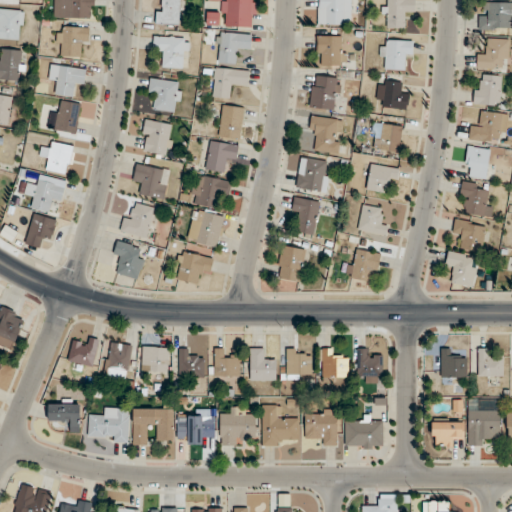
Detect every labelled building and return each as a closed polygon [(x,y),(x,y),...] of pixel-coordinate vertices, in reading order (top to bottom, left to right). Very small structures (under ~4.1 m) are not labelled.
[(57,0),(57,17),(94,17),(94,0),(57,0)] [(179,24),(179,0),(156,0),(157,24),(179,24)] [(221,0),(222,26),(254,26),(254,0),(221,0)] [(317,0),(318,24),(350,24),(350,0),(317,0)] [(414,0),(384,0),(385,27),(405,27),(405,11),(414,10),(414,0)] [(511,1),(479,2),(479,28),(511,28),(511,1)] [(0,38),(22,39),(23,9),(0,8),(0,38)] [(89,27),(57,27),(57,55),(79,55),(79,46),(89,46),(89,27)] [(250,33),(216,32),(215,62),(238,63),(239,52),(250,53),(250,33)] [(317,65),(345,65),(345,35),(317,35),(317,65)] [(188,67),(188,37),(154,36),(153,46),(163,46),(162,67),(188,67)] [(478,48),(478,68),(508,68),(508,38),(487,38),(487,48),(478,48)] [(412,40),(381,39),(380,69),(402,69),(402,59),(412,59),(412,40)] [(0,79),(23,80),(24,50),(0,49),(0,59),(0,79)] [(49,82),(57,83),(56,94),(72,96),(73,86),(83,87),(86,68),(51,65),(49,82)] [(247,89),(248,70),(215,68),(213,96),(232,98),(232,88),(247,89)] [(309,105),(335,110),(341,79),(314,74),(309,105)] [(475,104),(500,104),(500,75),(475,75),(475,104)] [(149,97),(156,97),(156,110),(181,110),(181,80),(149,80),(149,97)] [(377,107),(408,107),(408,93),(401,93),(401,81),(377,81),(377,107)] [(0,123),(8,124),(12,96),(0,94),(0,123)] [(54,111),(51,128),(76,132),(81,103),(61,100),(59,112),(54,111)] [(219,137),(240,139),(243,107),(222,104),(219,137)] [(508,113),(481,111),(480,123),(471,122),(470,139),(496,141),(496,133),(506,134),(508,113)] [(316,139),(315,150),(338,153),(341,119),(312,116),(309,138),(316,139)] [(142,152),(171,154),(173,123),(144,121),(142,152)] [(372,149),(401,150),(401,124),(372,124),(372,149)] [(224,171),(225,162),(234,163),(237,144),(210,140),(206,169),(224,171)] [(74,146),(51,141),(44,169),(67,174),(74,146)] [(467,177),(489,177),(489,146),(467,146),(467,177)] [(296,187),(325,192),(330,161),(301,157),(296,187)] [(133,182),(142,183),(141,194),(164,198),(168,169),(136,165),(133,182)] [(387,178),(397,178),(398,166),(369,165),(368,190),(386,191),(387,178)] [(227,198),(230,181),(197,174),(190,202),(215,207),(218,196),(227,198)] [(64,187),(30,177),(25,194),(34,197),(31,207),(48,212),(51,202),(59,204),(64,187)] [(461,201),(467,201),(467,214),(489,214),(489,182),(461,182),(461,201)] [(300,212),(297,232),(314,235),(320,201),(294,197),(292,210),(300,212)] [(156,207),(134,203),(132,214),(124,213),(121,233),(151,237),(156,207)] [(381,208),(362,204),(358,230),(385,234),(387,221),(379,219),(381,208)] [(216,247),(224,215),(196,208),(188,240),(216,247)] [(56,219),(33,213),(26,243),(48,249),(56,219)] [(461,235),(459,248),(483,251),(486,224),(454,220),(453,233),(461,235)] [(117,272),(138,278),(143,258),(142,257),(144,249),(117,241),(112,259),(120,261),(117,272)] [(305,249),(282,246),(277,277),(300,281),(305,249)] [(213,258),(181,251),(175,278),(197,283),(199,273),(209,275),(213,258)] [(378,276),(379,251),(353,251),(352,276),(378,276)] [(472,286),(477,257),(448,251),(446,264),(454,266),(451,282),(472,286)] [(0,314),(0,343),(11,349),(26,317),(4,306),(0,314)] [(84,345),(73,342),(68,360),(92,366),(99,340),(86,337),(84,345)] [(126,379),(132,345),(110,342),(104,376),(126,379)] [(168,371),(168,347),(142,346),(141,371),(168,371)] [(266,347),(250,347),(250,380),(276,380),(276,358),(266,358),(266,347)] [(204,357),(189,357),(189,348),(179,348),(179,376),(204,376),(204,357)] [(239,376),(239,356),(223,356),(223,348),(214,348),(214,376),(239,376)] [(382,381),(382,356),(368,356),(368,348),(357,348),(357,381),(382,381)] [(441,376),(467,376),(467,358),(451,358),(451,348),(441,348),(441,376)] [(478,376),(503,376),(503,357),(490,357),(490,348),(478,348),(478,376)] [(303,355),(303,349),(286,349),(286,378),(311,378),(311,355),(303,355)] [(320,349),(320,382),(347,382),(347,357),(332,357),(332,349),(320,349)] [(48,403),(48,420),(69,420),(69,431),(79,431),(79,403),(48,403)] [(261,444),(299,444),(299,415),(281,415),(281,404),(261,404),(261,444)] [(243,435),(256,435),(256,415),(246,415),(246,406),(229,407),(229,414),(219,415),(220,445),(244,445),(243,435)] [(100,416),(89,416),(88,439),(127,441),(129,408),(101,407),(100,416)] [(133,444),(148,444),(148,428),(155,428),(155,443),(172,443),(172,408),(133,408),(133,444)] [(500,435),(500,409),(468,409),(468,445),(489,445),(489,435),(500,435)] [(337,410),(305,410),(305,435),(316,435),(316,444),(337,444),(337,410)] [(215,415),(177,415),(177,435),(187,435),(187,444),(204,444),(204,434),(215,434),(215,415)] [(382,446),(382,417),(346,417),(346,446),(382,446)] [(464,421),(432,421),(432,445),(454,445),(454,437),(464,437),(464,421)] [(13,511),(47,511),(53,492),(20,484),(13,511)] [(362,506),(362,511),(396,511),(396,494),(383,494),(383,505),(362,506)] [(72,505),(61,503),(59,511),(90,511),(92,503),(73,499),(72,505)] [(459,511),(450,511),(450,501),(423,501),(423,511),(459,511)]
